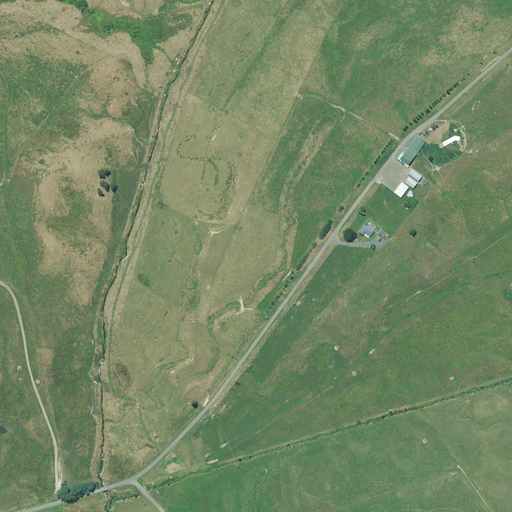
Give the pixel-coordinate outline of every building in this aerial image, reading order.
[(417,137),(415,136),(412,140),(414,141),(405,154),(401,151),(396,158),(399,160),(399,161),(408,167),(426,142),(418,136),(417,137)] [(423,176),(413,169),(410,173),(412,174),(411,176),(419,182),(423,176)] [(418,183),(410,177),(406,183),(414,189),(418,183)] [(409,188),(402,182),(395,193),(402,198),(409,188)] [(371,236),(377,227),(371,223),(369,227),(365,225),(360,233),(364,235),(365,233),(371,236)] [(387,233),(380,229),(378,234),(384,238),(387,233)]
